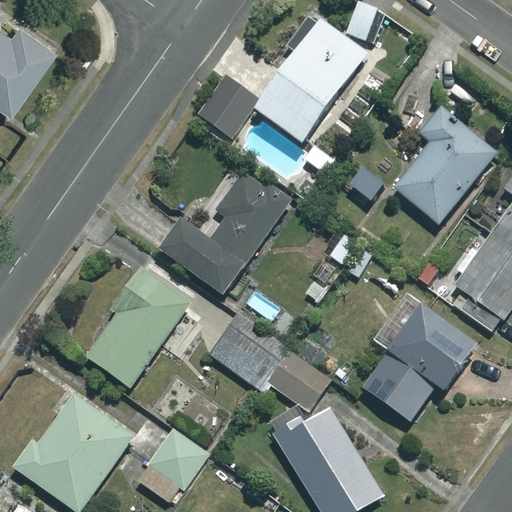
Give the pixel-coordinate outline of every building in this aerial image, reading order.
[(384,16),(356,5),(345,36),(372,46),(384,16)] [(3,35),(0,32),(0,110),(3,113),(50,47),(13,21),(3,35)] [(363,55),(316,22),(253,113),(300,146),(363,55)] [(479,101),(452,81),(442,95),(469,114),(479,101)] [(255,103),(225,82),(200,119),(231,140),(255,103)] [(494,156),(439,112),(418,138),(428,146),(391,192),(437,228),(494,156)] [(511,307),(511,174),(501,191),(511,198),(511,205),(454,289),(502,322),(511,307)] [(285,209),(241,179),(216,216),(224,222),(208,246),(179,227),(160,256),(223,299),(285,209)] [(371,255),(342,237),(329,258),(358,276),(371,255)] [(428,291),(441,272),(426,261),(412,280),(428,291)] [(188,308),(141,272),(111,311),(116,315),(83,358),(125,391),(188,308)] [(472,347),(398,300),(369,346),(384,356),(361,393),(410,425),(432,390),(441,396),(472,347)] [(282,350),(235,318),(208,358),(256,390),(282,350)] [(328,383),(292,354),(268,385),(303,413),(328,383)] [(223,425),(203,394),(179,410),(200,440),(223,425)] [(80,511),(132,438),(71,395),(36,446),(31,442),(11,470),(71,511),(80,511)] [(359,511),(381,498),(324,412),(274,444),(318,511),(359,511)] [(206,457),(172,433),(137,483),(171,507),(206,457)]
